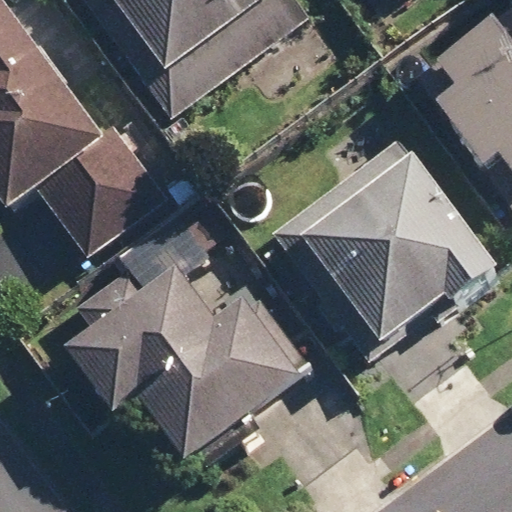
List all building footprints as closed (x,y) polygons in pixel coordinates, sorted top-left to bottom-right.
[(126,134),(32,0),(20,0),(0,14),(0,217),(1,220),(126,134)] [(300,29),(279,0),(95,0),(176,115),(300,29)] [(511,0),(430,61),(511,171),(511,0)] [(504,273),(399,139),(280,232),(385,365),(504,273)] [(310,383),(208,247),(88,336),(189,473),(310,383)]
